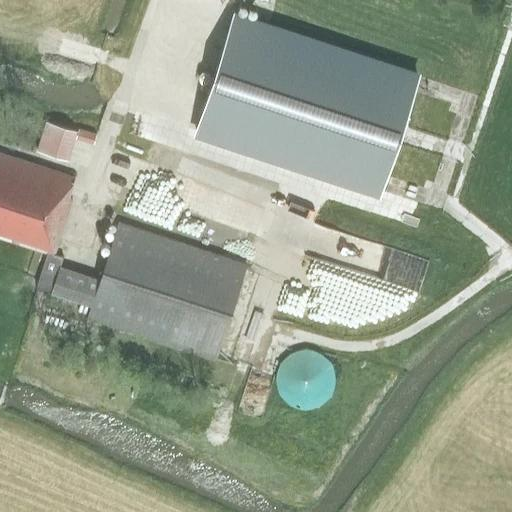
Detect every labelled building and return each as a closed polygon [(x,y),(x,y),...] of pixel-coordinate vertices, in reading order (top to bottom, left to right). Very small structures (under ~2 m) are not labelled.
[(416,74),(234,14),(196,130),(378,190),(416,74)] [(34,148),(54,155),(68,159),(74,138),(93,144),(96,134),(78,129),(78,128),(64,124),(44,118),(34,148)] [(36,286),(92,304),(87,318),(215,359),(246,263),(118,222),(100,279),(60,266),(63,256),(54,253),(72,197),(68,196),(74,177),(0,152),(0,236),(47,252),(36,286)] [(372,272),(423,288),(433,255),(382,239),(372,272)] [(335,378),(335,377),(335,374),(334,371),(333,368),(332,365),(331,363),(329,360),(327,358),(325,356),(322,354),(320,352),(317,351),(314,350),(311,349),(309,349),(306,348),(303,349),(300,349),(297,350),(294,351),(291,352),(289,354),(286,355),(284,357),(282,360),(280,362),(279,365),(277,367),(276,370),(276,373),(275,376),(275,379),(276,382),(276,385),(277,388),(278,391),(279,393),(281,396),(283,398),(285,401),(287,402),(290,404),(295,407),(298,407),(301,408),(304,408),(307,408),(310,408),(313,407),(316,406),(319,405),(321,404),(324,402),(326,400),(328,398),(330,395),(332,393),(333,390),(334,387),(334,384),(335,381),(335,378)]
